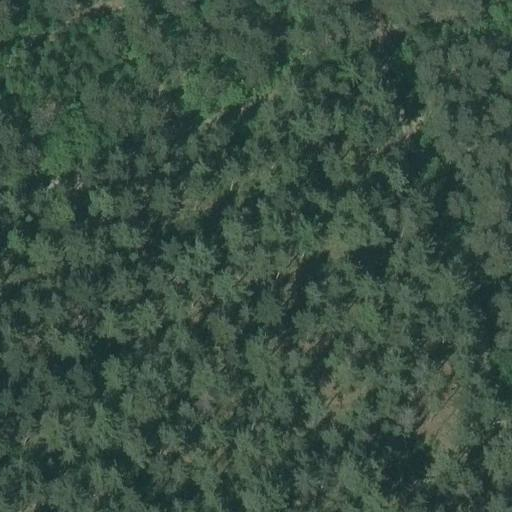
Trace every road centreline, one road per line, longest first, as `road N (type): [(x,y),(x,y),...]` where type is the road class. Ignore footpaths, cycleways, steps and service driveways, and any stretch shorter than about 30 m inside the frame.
road 1 (track): [(0,203),(511,6)]
road 2 (track): [(369,0),(380,56),(511,431)]
